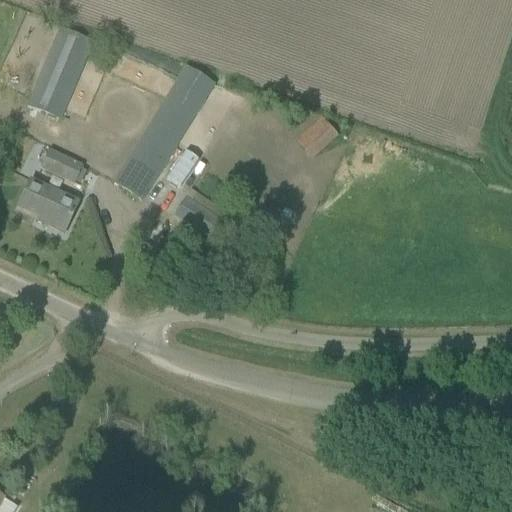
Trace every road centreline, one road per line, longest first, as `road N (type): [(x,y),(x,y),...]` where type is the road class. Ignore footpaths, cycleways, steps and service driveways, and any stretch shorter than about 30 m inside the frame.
road 1 (unclassified): [(511,414),(341,408),(232,387),(135,343)]
road 2 (unclassified): [(135,343),(154,325),(290,346),(511,343)]
road 3 (unclassified): [(135,343),(0,282)]
